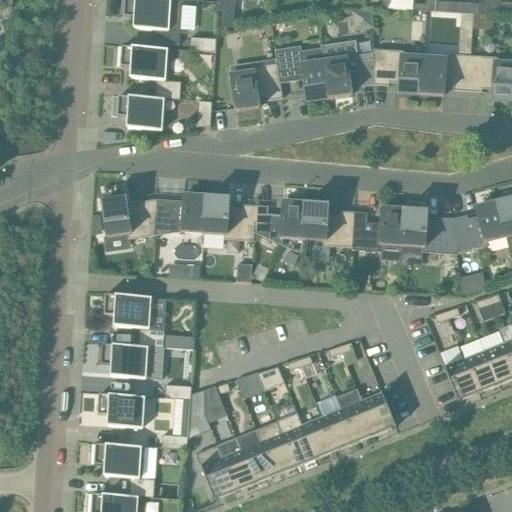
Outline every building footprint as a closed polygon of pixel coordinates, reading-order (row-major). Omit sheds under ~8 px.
[(0,0),(0,21),(11,17),(12,0),(0,0)] [(179,46),(182,1),(163,0),(124,0),(123,18),(137,19),(137,29),(134,29),(134,30),(156,31),(155,45),(179,46)] [(383,0),(383,9),(412,11),(413,5),(413,0),(383,0)] [(501,3),(500,17),(508,17),(508,4),(501,3)] [(479,5),(478,16),(487,16),(488,6),(479,5)] [(462,14),(461,29),(472,30),(473,22),(473,15),(462,14)] [(493,17),(473,15),(473,22),(472,30),(492,31),(493,17)] [(216,41),(191,39),(190,52),(215,53),(216,41)] [(362,89),(375,87),(373,55),(358,57),(356,42),(321,47),(322,50),(329,99),(352,96),(348,74),(360,72),(362,89)] [(155,100),(164,100),(180,101),(181,83),(165,82),(165,81),(163,81),(165,52),(167,52),(167,50),(121,47),(120,68),(134,69),(134,79),(131,79),(131,80),(156,82),(155,100)] [(275,51),(280,85),(298,82),(298,80),(304,79),(307,103),(329,99),(322,50),(301,53),(300,48),(275,51)] [(282,100),(280,85),(275,51),(275,52),(277,65),(251,69),(251,74),(231,77),(236,113),(259,110),(258,100),(268,99),(268,102),(282,100)] [(421,96),(423,59),(403,58),(404,53),(373,51),(373,55),(375,87),(389,88),(389,84),(399,85),(399,94),(421,96)] [(423,59),(421,96),(444,97),(445,88),(455,89),(454,92),(468,93),(470,57),(444,56),(444,60),(423,59)] [(470,57),(468,93),(482,94),(482,90),(492,91),(492,101),(511,101),(511,64),(497,64),(497,59),(470,57)] [(164,100),(155,100),(118,97),(117,118),(130,119),(129,129),(127,128),(127,130),(162,132),(162,131),(160,131),(162,102),(164,102),(164,100)] [(212,103),(199,103),(197,128),(210,129),(212,103)] [(157,201),(154,237),(181,233),(204,235),(207,198),(184,197),(184,203),(157,201)] [(253,243),(254,232),(255,207),(242,206),(242,210),(229,209),(229,200),(207,198),(204,235),(224,236),(224,241),(253,243)] [(154,237),(157,201),(139,203),(140,207),(127,209),(125,199),(102,203),(108,239),(128,236),(129,241),(154,237)] [(511,199),(497,203),(506,239),(511,237),(511,199)] [(282,217),(268,216),(266,238),(294,251),(302,251),(303,241),(305,205),(283,203),(282,217)] [(506,239),(497,203),(475,209),(478,218),(468,220),(467,217),(453,220),(457,256),(488,249),(487,244),(506,239)] [(305,205),(303,241),(323,243),(323,247),(352,249),(355,214),(341,213),(341,216),(327,215),(328,206),(305,205)] [(266,238),(268,216),(268,208),(255,207),(254,232),(266,238)] [(380,246),(402,248),(404,211),(382,210),(381,225),(367,224),(366,232),(354,231),(353,231),(352,249),(352,251),(365,252),(365,254),(369,255),(370,252),(380,253),(380,246)] [(422,254),(457,256),(453,220),(440,219),(440,223),(426,222),(427,213),(404,211),(402,248),(422,249),(422,254)] [(354,231),(366,232),(367,224),(367,215),(355,214),(353,231),(354,231)] [(236,284),(250,285),(251,266),(237,265),(236,284)] [(190,268),(189,279),(199,280),(200,269),(190,268)] [(140,330),(138,348),(151,349),(164,349),(165,331),(149,330),(149,329),(147,329),(149,300),(151,300),(151,299),(105,296),(104,316),(117,317),(116,327),(115,327),(115,328),(140,330)] [(499,296),(487,299),(490,307),(501,303),(499,296)] [(490,307),(487,299),(476,303),(478,310),(490,307)] [(500,303),(490,307),(494,318),(505,314),(500,303)] [(489,307),(478,310),(483,323),(494,319),(490,307),(489,307)] [(458,309),(446,313),(448,320),(460,317),(458,309)] [(437,324),(448,320),(446,313),(435,316),(437,324)] [(511,361),(505,343),(485,351),(499,386),(511,380),(511,361)] [(351,344),(340,348),(342,355),(354,351),(351,344)] [(149,380),(151,349),(138,348),(102,345),(100,366),(114,367),(113,377),(111,376),(111,378),(145,380),(146,380),(149,380)] [(331,359),(342,355),(340,348),(329,352),(331,359)] [(485,351),(464,360),(479,394),(499,386),(485,351)] [(299,361),(302,368),(313,365),(311,357),(299,361)] [(479,394),(464,360),(444,368),(458,403),(479,394)] [(290,372),(302,368),(299,361),(288,365),(290,372)] [(269,371),(258,375),(260,382),(261,384),(265,392),(280,387),(273,370),(269,371)] [(260,382),(261,384),(258,375),(247,378),(249,386),(260,382)] [(228,385),(216,389),(219,396),(230,392),(228,385)] [(166,387),(166,400),(191,401),(192,389),(166,387)] [(216,388),(209,390),(209,408),(221,403),(219,396),(216,389),(216,388)] [(361,401),(357,390),(337,398),(341,409),(355,445),(375,436),(361,401)] [(357,390),(361,401),(375,436),(396,428),(382,393),(362,401),(357,390)] [(199,410),(201,394),(192,397),(191,414),(199,410)] [(144,398),(99,395),(97,416),(111,417),(111,426),(108,426),(108,428),(142,430),(142,429),(140,428),(142,400),(144,400),(144,398)] [(321,418),(335,453),(355,445),(341,409),(321,418)] [(277,423),(295,469),(315,461),(301,426),(297,415),(277,423)] [(315,461),(335,453),(321,418),(301,426),(315,461)] [(275,477),(295,469),(277,423),(257,431),(275,477)] [(255,485),(275,477),(257,431),(237,439),(255,485)] [(163,437),(162,450),(188,451),(188,439),(163,437)] [(255,485),(237,439),(217,447),(235,493),(255,485)] [(95,445),(94,466),(108,467),(107,476),(105,476),(105,478),(112,478),(111,496),(129,497),(138,498),(141,498),(154,499),(155,481),(139,480),(139,478),(137,478),(139,449),(141,450),(141,448),(95,445)] [(214,502),(235,493),(217,447),(196,455),(214,502)] [(92,495),(90,511),(140,511),(141,498),(138,498),(129,497),(111,496),(92,495)]
